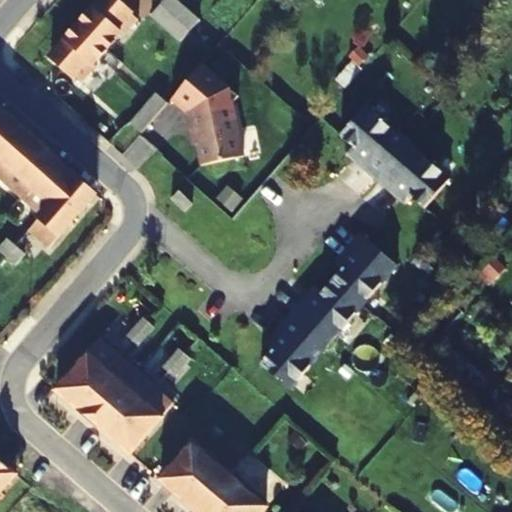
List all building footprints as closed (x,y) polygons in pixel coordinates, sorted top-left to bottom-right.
[(124,39),(139,22),(113,0),(103,0),(80,27),(108,52),(121,37),(124,39)] [(199,23),(174,0),(165,0),(160,6),(190,33),(199,23)] [(190,33),(160,6),(150,17),(181,44),(190,33)] [(108,52),(80,27),(51,59),(82,86),(97,69),(95,67),(108,52)] [(201,70),(173,102),(185,112),(188,134),(191,133),(197,165),(240,158),(231,108),(237,101),(201,70)] [(169,106),(158,96),(132,126),(143,135),(169,106)] [(408,145),(366,109),(340,138),(353,150),(348,156),(378,181),(408,145)] [(0,135),(12,122),(0,110),(0,135)] [(12,122),(0,135),(0,171),(5,166),(8,169),(34,141),(12,122)] [(5,166),(0,171),(0,180),(17,195),(26,185),(29,188),(55,160),(34,141),(8,169),(5,166)] [(450,182),(408,145),(378,181),(407,206),(412,200),(425,211),(450,182)] [(55,160),(29,188),(26,185),(17,195),(42,218),(77,180),(55,160)] [(42,218),(29,233),(48,249),(96,196),(77,180),(42,218)] [(192,206),(179,193),(171,200),(185,214),(192,206)] [(362,308),(397,267),(362,237),(336,266),(342,271),(332,283),(362,308)] [(25,255),(7,239),(0,247),(0,251),(16,266),(25,255)] [(326,349),(362,308),(332,283),(322,295),(316,289),(291,319),(326,349)] [(290,392),(326,349),(291,319),(266,348),(272,353),(261,367),(290,392)] [(155,329),(150,324),(145,320),(129,338),(134,342),(139,347),(155,329)] [(57,391),(76,408),(110,370),(121,358),(101,341),(57,391)] [(191,360),(186,355),(181,350),(165,369),(170,373),(175,378),(191,360)] [(121,358),(110,370),(76,408),(94,423),(128,386),(139,374),(121,358)] [(94,423),(112,439),(145,401),(156,389),(139,374),(128,386),(94,423)] [(130,454),(174,404),(156,389),(145,401),(112,439),(130,454)] [(161,481),(180,497),(213,460),(194,444),(161,481)] [(180,497),(196,511),(198,511),(231,476),(213,460),(180,497)] [(0,495),(17,476),(0,461),(0,495)] [(229,511),(249,491),(231,476),(198,511),(229,511)] [(249,491),(229,511),(261,511),(267,507),(249,491)]
